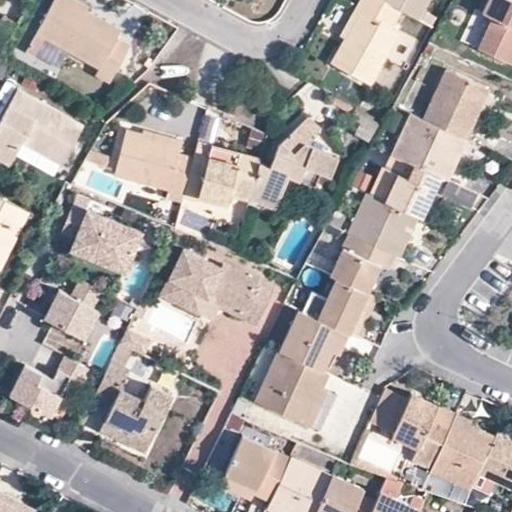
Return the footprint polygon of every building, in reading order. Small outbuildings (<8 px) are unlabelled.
[(120,30),(86,11),(85,11),(83,14),(58,0),(53,0),(35,33),(98,68),(95,75),(109,82),(128,47),(116,39),(120,30)] [(72,0),(58,0),(83,14),(85,11),(86,11),(87,8),(72,0)] [(399,10),(379,0),(360,0),(355,10),(359,12),(329,63),(367,85),(397,32),(390,28),(399,10)] [(379,0),(399,10),(415,19),(425,0),(379,0)] [(478,47),(501,57),(507,43),(511,45),(511,0),(489,0),(483,14),(492,18),(478,47)] [(7,5),(0,17),(0,19),(12,27),(13,27),(20,14),(7,5)] [(482,14),(469,41),(478,45),(492,19),(482,14)] [(0,36),(6,40),(13,27),(12,27),(0,19),(0,36)] [(511,45),(507,43),(501,57),(511,61),(511,45)] [(446,69),(424,119),(465,139),(472,125),(486,92),(488,90),(446,69)] [(23,141),(62,163),(83,126),(16,90),(0,120),(0,160),(10,165),(23,141)] [(465,139),(424,119),(410,113),(392,155),(395,156),(437,175),(447,180),(465,139)] [(258,163),(247,200),(273,208),(284,177),(309,183),(314,169),(323,172),(329,153),(300,145),(316,129),(306,116),(275,143),(268,166),(258,163)] [(144,125),(141,133),(179,143),(181,137),(144,125)] [(182,193),(192,159),(176,154),(179,143),(141,133),(125,129),(113,171),(167,187),(164,197),(180,202),(182,193)] [(210,146),(206,157),(232,164),(236,153),(210,145),(210,146)] [(386,153),(376,176),(384,179),(395,156),(392,155),(386,152),(386,153)] [(247,200),(258,163),(259,159),(236,153),(232,164),(206,157),(193,154),(192,159),(182,193),(224,205),(227,196),(247,202),(247,200)] [(437,175),(395,156),(384,179),(376,176),(368,193),(418,216),(437,175)] [(418,216),(368,193),(365,192),(346,232),(349,234),(391,254),(399,257),(418,216)] [(0,247),(9,228),(18,231),(26,213),(0,199),(0,247)] [(73,251),(128,274),(145,233),(90,211),(88,214),(75,209),(64,234),(78,239),(73,251)] [(0,267),(18,231),(9,228),(0,247),(0,267)] [(391,254),(349,234),(329,274),(335,277),(366,291),(379,264),(385,267),(391,254)] [(161,296),(198,314),(198,313),(209,291),(211,291),(221,296),(222,297),(242,305),(238,315),(256,324),(273,289),(222,264),(220,269),(182,251),(161,296)] [(366,291),(335,277),(317,319),(340,330),(347,333),(357,337),(365,320),(357,316),(357,315),(367,292),(366,291)] [(82,336),(97,309),(91,306),(100,289),(79,278),(70,295),(57,289),(42,316),(82,336)] [(218,306),(238,315),(242,305),(222,297),(221,296),(211,291),(209,291),(198,313),(198,314),(210,320),(217,306),(218,306)] [(376,295),(367,292),(357,315),(357,316),(365,320),(376,295)] [(143,310),(135,307),(130,317),(138,320),(143,310)] [(297,310),(279,350),(322,371),(324,366),(325,364),(326,361),(328,358),(329,354),(331,352),(332,349),(340,330),(317,319),(297,310)] [(156,340),(126,325),(118,342),(143,354),(156,340)] [(340,330),(332,349),(338,352),(347,333),(340,330)] [(118,343),(108,362),(122,369),(132,349),(118,343)] [(322,371),(279,350),(256,401),(304,423),(304,422),(321,388),(327,373),(322,371)] [(89,368),(61,353),(50,376),(22,362),(6,391),(47,414),(67,375),(81,383),(89,368)] [(110,409),(105,417),(106,417),(125,427),(122,435),(139,443),(164,394),(147,385),(139,399),(120,388),(128,372),(122,369),(108,362),(90,400),(110,409)] [(390,435),(391,435),(409,393),(389,384),(386,385),(383,387),(366,425),(390,435)] [(326,390),(321,388),(304,422),(304,423),(309,425),(326,390)] [(430,468),(454,412),(409,393),(391,435),(418,448),(413,461),(430,468)] [(477,472),(494,434),(469,425),(471,420),(454,412),(430,468),(428,470),(470,488),(477,472)] [(102,424),(122,435),(125,427),(106,417),(105,417),(102,424)] [(494,434),(477,472),(511,487),(511,438),(495,431),(494,434)] [(269,502),(288,457),(240,436),(224,475),(254,488),(251,495),(269,502)] [(288,457),(269,502),(266,508),(273,511),(313,511),(329,475),(288,457)] [(367,511),(374,498),(359,491),(361,487),(330,473),(329,475),(313,511),(314,511),(367,511)] [(249,500),(251,495),(254,488),(224,475),(218,487),(249,500)] [(417,511),(419,509),(377,491),(374,498),(367,511),(417,511)] [(0,511),(36,511),(37,510),(17,501),(15,506),(2,500),(5,494),(0,492),(0,511)] [(17,501),(5,494),(2,500),(15,506),(17,501)]
